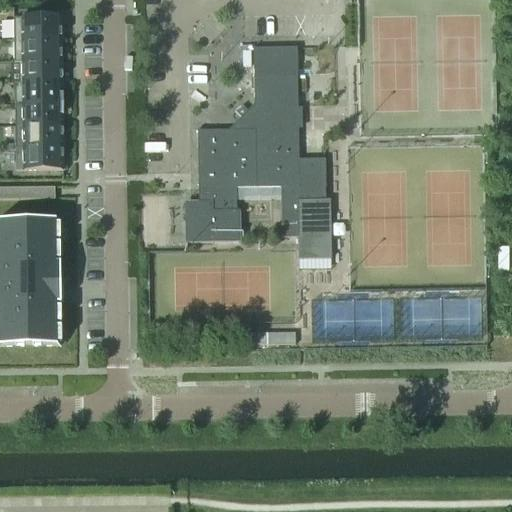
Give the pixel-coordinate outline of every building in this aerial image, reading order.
[(22,20),(13,20),(13,43),(61,42),(60,20),(37,20),(37,16),(22,16),(22,20)] [(61,42),(13,43),(13,64),(61,64),(61,42)] [(297,108),(297,106),(297,95),(296,78),(296,50),(253,51),(253,79),(253,107),(246,114),(241,109),(233,114),(240,120),(228,133),(196,134),(196,179),(254,178),(255,178),(255,164),(298,164),(298,162),(297,148),(297,126),(301,126),(301,110),(297,110),(297,108)] [(61,64),(13,64),(13,65),(21,65),(21,85),(13,85),(13,86),(61,85),(61,64)] [(61,85),(13,86),(14,108),(61,107),(61,85)] [(61,107),(14,108),(14,129),(62,129),(61,107)] [(62,129),(14,129),(14,151),(62,150),(62,129)] [(62,150),(14,151),(14,152),(21,152),(22,173),(62,173),(62,150)] [(255,178),(254,178),(254,191),(280,190),(280,241),(297,240),(297,254),(297,272),(330,271),(329,253),(329,212),(325,212),(324,162),(298,162),(298,164),(255,164),(255,178)] [(197,214),(183,214),(184,246),(186,246),(239,245),(238,214),(238,203),(238,191),(254,191),(254,178),(196,179),(197,196),(197,214)] [(12,190),(3,190),(3,202),(12,202),(12,190)] [(20,190),(12,190),(12,202),(20,202),(20,190)] [(28,190),(20,190),(20,202),(29,202),(28,190)] [(37,190),(28,190),(29,202),(37,202),(37,190)] [(45,190),(37,190),(37,202),(45,202),(45,190)] [(54,190),(45,190),(45,202),(54,202),(54,190)] [(57,226),(0,226),(0,348),(59,348),(57,226)] [(507,250),(497,250),(497,272),(507,272),(507,250)] [(294,335),(252,336),(252,348),(294,347),(294,335)]
